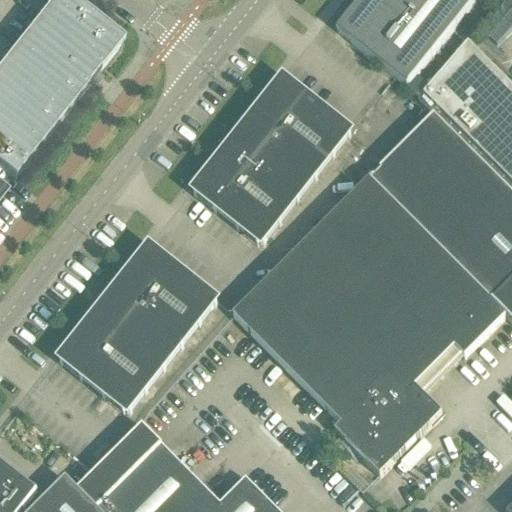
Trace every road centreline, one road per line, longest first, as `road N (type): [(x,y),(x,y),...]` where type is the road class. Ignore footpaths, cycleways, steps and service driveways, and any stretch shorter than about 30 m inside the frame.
road 1 (tertiary): [(0,333),(212,59)]
road 2 (unknown): [(339,511),(212,387)]
